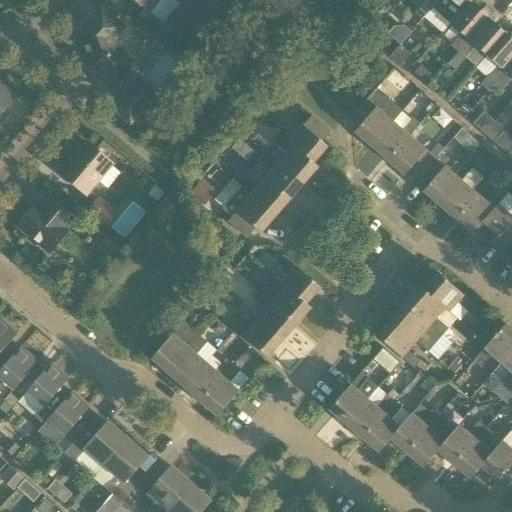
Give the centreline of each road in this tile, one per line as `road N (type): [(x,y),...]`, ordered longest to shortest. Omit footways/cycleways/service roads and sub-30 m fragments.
road 1 (residential): [(273,416),(416,235),(511,307)]
road 2 (residential): [(0,272),(109,369),(147,384),(219,445),(247,445),(273,416)]
road 3 (residential): [(444,511),(428,496),(365,497),(273,416)]
road 4 (residential): [(0,176),(67,93),(23,37)]
